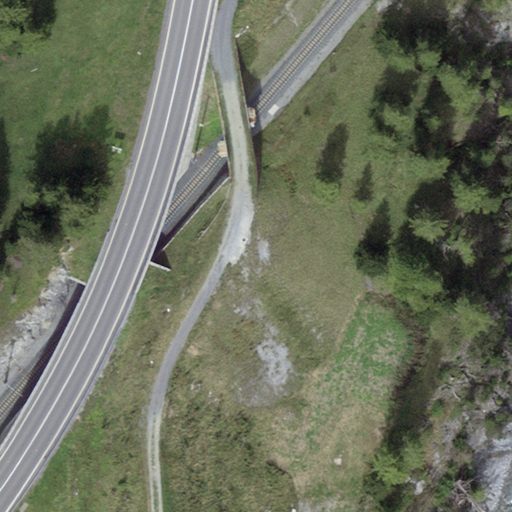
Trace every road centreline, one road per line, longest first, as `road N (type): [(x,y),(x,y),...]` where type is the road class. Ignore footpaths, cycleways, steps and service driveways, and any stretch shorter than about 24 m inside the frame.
road 1 (track): [(231,0),(223,41),(243,162),(241,205),(228,253),(170,358),(157,406),(160,511)]
road 2 (primary): [(193,0),(155,167),(123,260),(75,365),(0,489)]
